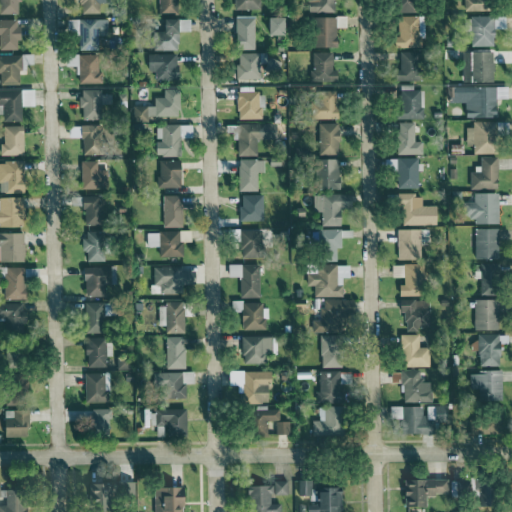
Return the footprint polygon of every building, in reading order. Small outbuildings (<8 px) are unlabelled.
[(0,0),(0,12),(16,12),(16,0),(0,0)] [(80,2),(79,11),(91,12),(91,0),(74,0),(74,2),(80,2)] [(155,0),(155,13),(172,14),(171,0),(155,0)] [(232,0),(232,9),(257,8),(256,0),(232,0)] [(305,0),(306,11),(331,11),(331,0),(305,0)] [(410,12),(410,0),(390,0),(390,11),(410,12)] [(461,0),(462,10),(487,9),(486,0),(461,0)] [(415,46),(414,15),(395,15),(396,36),(390,36),(391,47),(415,46)] [(466,45),(491,46),(491,28),(502,28),(502,16),(467,15),(466,45)] [(252,17),(232,16),(231,48),(251,49),(252,17)] [(310,46),(333,46),(332,16),(309,16),(310,46)] [(263,34),(278,34),(278,17),(263,17),(263,34)] [(96,18),(66,19),(66,35),(78,34),(78,49),(97,49),(96,18)] [(186,18),(158,18),(158,30),(150,31),(151,50),(175,49),(174,31),(187,30),(186,18)] [(0,48),(16,49),(16,19),(0,19),(0,48)] [(332,52),(309,51),(309,80),(331,81),(332,52)] [(415,51),(397,51),(398,69),(392,69),(392,80),(415,80),(415,51)] [(459,82),(490,81),(489,51),(459,52),(459,82)] [(234,52),(235,78),(255,78),(255,52),(234,52)] [(76,53),(63,53),(63,65),(75,65),(76,53)] [(76,81),(100,82),(100,70),(96,70),(96,54),(77,53),(76,81)] [(173,53),(144,53),(144,70),(152,70),(152,80),(173,79),(173,53)] [(0,83),(18,83),(17,54),(0,54),(0,83)] [(397,107),(393,107),(392,118),(418,118),(419,86),(398,86),(397,107)] [(33,105),(32,88),(0,89),(0,107),(0,121),(19,120),(19,106),(33,105)] [(78,118),(99,118),(99,88),(78,89),(78,118)] [(152,116),(174,115),(173,88),(161,88),(161,96),(151,97),(152,116)] [(309,118),(334,117),(333,90),(308,90),(309,118)] [(262,91),(233,92),(233,118),(259,118),(259,105),(262,105),(262,91)] [(131,120),(145,120),(145,105),(131,105),(131,120)] [(471,152),(493,153),(494,128),(504,128),(504,121),(470,120),(470,126),(464,126),(463,144),(471,144),(471,152)] [(335,122),(316,122),(316,154),(335,154),(335,122)] [(411,122),(394,122),(394,153),(419,153),(419,140),(411,141),(411,122)] [(152,155),(175,155),(174,137),(189,137),(189,123),(159,124),(159,140),(151,140),(152,155)] [(258,123),(237,123),(237,155),(254,154),(254,137),(258,137),(258,123)] [(79,154),(96,154),(95,124),(78,124),(79,154)] [(67,137),(77,136),(76,125),(66,126),(67,137)] [(0,126),(0,153),(20,154),(21,127),(0,126)] [(414,156),(394,157),(394,188),(415,187),(414,156)] [(261,158),(235,159),(236,191),(255,190),(255,172),(261,172),(261,158)] [(335,159),(312,158),(312,188),(334,189),(335,159)] [(177,187),(176,159),(155,160),(155,187),(177,187)] [(21,160),(0,160),(0,180),(5,181),(5,192),(21,192),(21,160)] [(78,188),(105,187),(105,169),(94,169),(93,160),(77,161),(78,188)] [(495,223),(494,192),(470,192),(470,201),(460,201),(460,216),(471,216),(471,223),(495,223)] [(311,193),(311,209),(319,209),(319,225),(337,225),(337,208),(346,208),(347,194),(311,193)] [(433,224),(433,205),(420,205),(420,193),(395,194),(395,205),(401,205),(401,224),(433,224)] [(159,226),(177,226),(178,195),(160,194),(159,226)] [(260,194),(239,194),(239,205),(235,205),(236,220),(261,219),(260,194)] [(0,196),(0,226),(22,226),(21,196),(0,196)] [(98,197),(80,196),(79,224),(97,224),(98,197)] [(333,260),(332,247),(338,246),(337,228),(312,229),(312,260),(333,260)] [(419,229),(382,228),(381,240),(396,240),(396,258),(419,259),(419,229)] [(470,228),(472,258),(495,258),(494,228),(470,228)] [(256,229),(236,229),(237,256),(257,256),(256,229)] [(100,261),(101,231),(80,231),(80,251),(84,251),(83,260),(100,261)] [(156,256),(178,256),(177,231),(143,232),(144,246),(156,246),(156,256)] [(20,232),(0,232),(0,261),(21,261),(20,232)] [(224,276),(237,276),(237,297),(256,297),(256,264),(224,263),(224,276)] [(395,295),(420,296),(420,263),(403,263),(402,284),(396,284),(395,295)] [(346,264),(313,264),(314,273),(303,273),(303,285),(310,285),(311,296),(340,296),(339,277),(347,277),(346,264)] [(389,276),(402,276),(402,264),(390,264),(389,276)] [(190,283),(190,270),(179,271),(179,265),(150,265),(151,284),(157,284),(157,293),(181,292),(181,283),(190,283)] [(494,266),(479,265),(478,285),(493,286),(494,266)] [(106,266),(80,266),(80,295),(106,295),(106,266)] [(22,299),(23,267),(4,267),(3,298),(22,299)] [(403,312),(403,329),(428,328),(427,298),(396,299),(396,312),(403,312)] [(309,319),(309,331),(337,332),(337,314),(349,314),(349,299),(318,299),(318,319),(309,319)] [(471,329),(493,329),(494,299),(471,299),(471,329)] [(0,318),(3,318),(3,326),(18,326),(18,303),(0,302),(0,318)] [(82,332),(101,332),(101,302),(81,302),(82,332)] [(156,302),(156,325),(163,325),(163,332),(181,333),(182,303),(156,302)] [(228,311),(238,311),(239,329),(264,329),(263,302),(228,303),(228,311)] [(288,311),(300,311),(300,303),(289,303),(288,311)] [(475,365),(496,365),(495,333),(475,333),(475,365)] [(399,366),(428,366),(427,347),(417,347),(417,334),(398,334),(399,366)] [(317,366),(337,367),(338,335),(318,335),(317,366)] [(164,368),(182,368),(181,336),(163,336),(164,368)] [(239,362),(269,362),(269,336),(239,336),(239,362)] [(83,367),(102,366),(102,337),(82,337),(83,367)] [(428,401),(428,381),(417,381),(417,369),(399,369),(400,401),(428,401)] [(266,371),(225,370),(225,385),(238,385),(238,402),(266,403),(266,371)] [(337,370),(315,371),(316,400),(337,400),(337,370)] [(497,370),(467,371),(468,401),(498,400),(497,370)] [(181,397),(180,371),(158,372),(159,398),(181,397)] [(192,383),(191,371),(179,371),(180,383),(192,383)] [(101,400),(101,372),(81,373),(81,401),(101,400)] [(26,391),(25,373),(2,373),(3,392),(26,391)] [(387,405),(386,418),(399,418),(399,433),(424,433),(424,424),(440,424),(440,405),(422,405),(422,406),(387,405)] [(316,406),(317,420),(310,420),(310,435),(336,435),(335,406),(316,406)] [(105,409),(88,408),(87,433),(105,433),(105,409)] [(183,435),(183,408),(152,408),(152,425),(162,425),(162,435),(183,435)] [(277,408),(244,409),(244,435),(264,434),(264,420),(277,420),(277,408)] [(5,409),(6,435),(25,434),(25,409),(5,409)] [(466,432),(495,433),(495,411),(466,410),(466,432)] [(287,433),(286,420),(272,421),(273,433),(287,433)] [(307,495),(307,480),(295,479),(295,495),(307,495)] [(443,479),(400,479),(400,507),(422,506),(422,494),(444,494),(443,479)] [(449,488),(455,488),(455,492),(465,491),(466,504),(477,504),(476,479),(449,480),(449,488)] [(284,494),(283,480),(270,481),(271,494),(284,494)] [(131,482),(117,481),(116,499),(130,499),(131,482)] [(0,511),(28,511),(28,490),(1,490),(1,483),(0,483),(0,497),(7,497),(6,505),(0,505),(0,511)] [(105,483),(85,483),(85,510),(105,510),(105,483)] [(243,485),(244,511),(277,511),(277,503),(269,503),(268,484),(243,485)] [(151,486),(149,511),(177,511),(178,487),(151,486)] [(303,511),(337,511),(337,486),(312,487),(313,503),(303,504),(303,511)]
